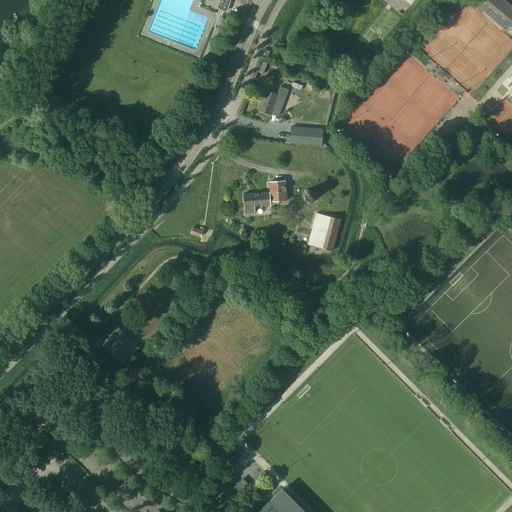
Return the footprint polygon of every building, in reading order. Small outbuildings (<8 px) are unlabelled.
[(221,0),(219,8),(222,9),(227,11),(231,0),(221,0)] [(473,0),(470,4),(472,5),(473,4),(481,11),(483,9),(502,26),(511,14),(511,7),(503,0),(473,0)] [(278,116),(288,90),(279,87),(277,94),(265,90),(258,110),(270,114),(278,116)] [(320,93),(317,105),(322,107),(326,95),(320,93)] [(291,127),(290,143),(321,145),(323,129),(291,127)] [(271,201),(286,200),(285,181),(269,182),(271,201)] [(314,189),(312,188),(310,188),(308,188),(307,188),(305,190),(303,191),(302,193),(302,195),(302,196),(302,198),(303,200),(304,201),(305,202),(306,203),(309,204),(311,204),(312,204),(313,203),(314,202),(316,201),(317,199),(318,197),(318,195),(317,193),(316,191),(315,190),(314,189)] [(255,206),(270,205),(269,192),(243,194),(244,213),(255,213),(255,206)] [(332,250),(340,219),(316,213),(307,244),(332,250)] [(200,237),(202,231),(193,227),(191,233),(200,237)] [(118,327),(101,344),(122,365),(139,348),(118,327)] [(423,400),(421,402),(428,408),(429,406),(423,400)] [(442,419),(440,420),(446,427),(448,425),(442,419)] [(233,487),(239,493),(248,484),(242,478),(233,487)] [(257,511),(306,511),(282,488),(257,511)]
